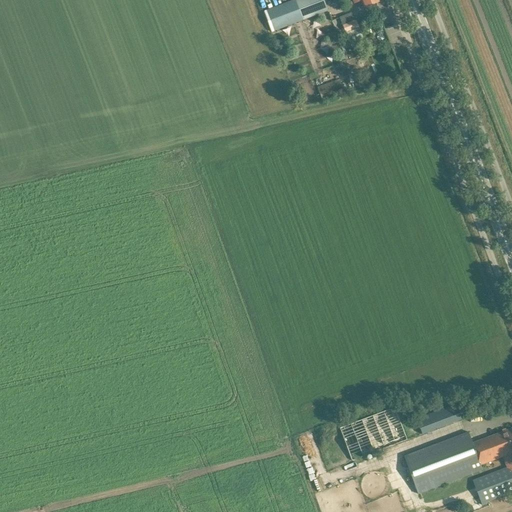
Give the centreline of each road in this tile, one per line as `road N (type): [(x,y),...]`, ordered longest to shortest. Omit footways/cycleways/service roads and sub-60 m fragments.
road 1 (unclassified): [(511,309),(391,0)]
road 2 (primary): [(511,257),(412,0)]
road 3 (unclassified): [(511,206),(431,0)]
